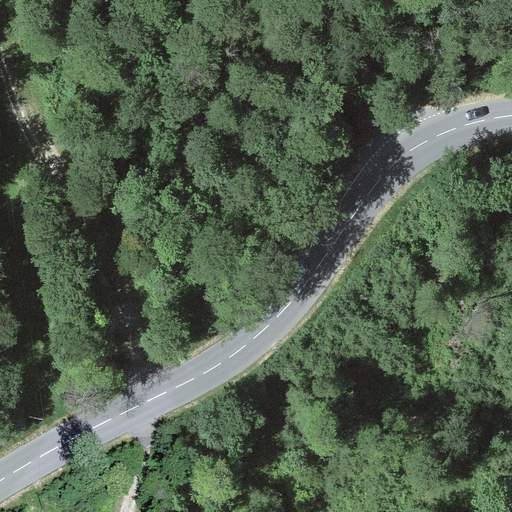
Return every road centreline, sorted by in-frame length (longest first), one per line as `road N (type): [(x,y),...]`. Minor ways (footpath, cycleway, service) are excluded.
road 1 (secondary): [(511,116),(435,138),(389,173),(247,348),(0,482)]
road 2 (track): [(129,511),(146,446),(149,399),(140,356),(0,42)]
